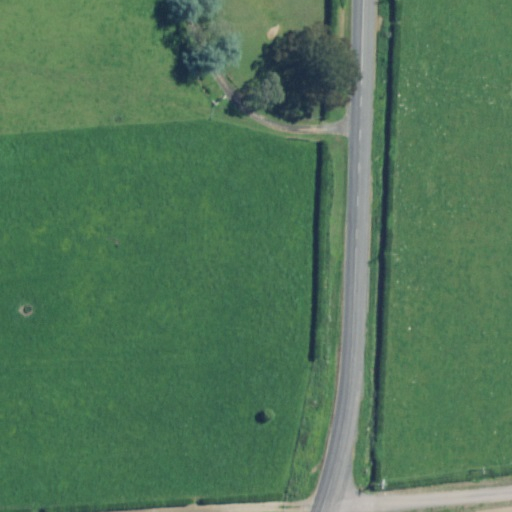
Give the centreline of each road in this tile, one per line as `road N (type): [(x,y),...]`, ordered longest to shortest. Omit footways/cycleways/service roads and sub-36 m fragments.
road 1 (unclassified): [(371,0),(357,374),(330,511)]
road 2 (unclassified): [(511,489),(346,511)]
